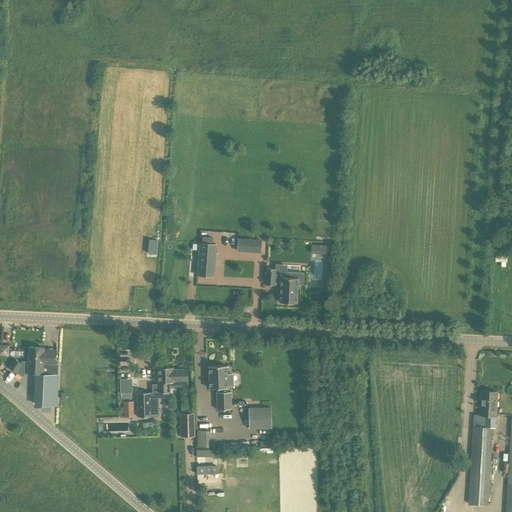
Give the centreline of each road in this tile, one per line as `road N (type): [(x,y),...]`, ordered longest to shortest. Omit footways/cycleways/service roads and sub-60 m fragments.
road 1 (tertiary): [(511,342),(0,315)]
road 2 (unclassified): [(145,511),(0,387)]
